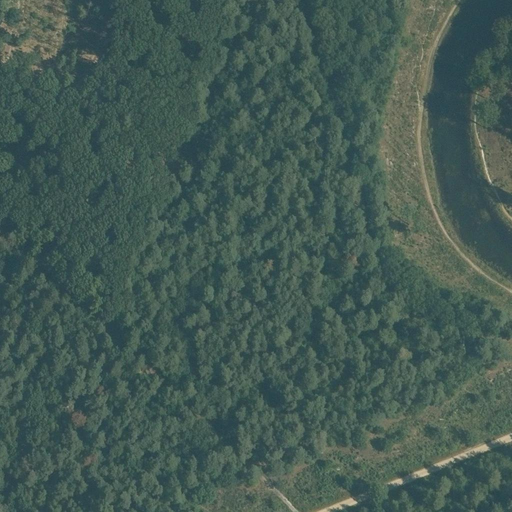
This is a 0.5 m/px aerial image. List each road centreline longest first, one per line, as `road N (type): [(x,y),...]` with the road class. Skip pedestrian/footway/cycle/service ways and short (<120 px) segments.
road 1 (track): [(511,344),(407,316),(388,294),(297,0)]
road 2 (track): [(293,511),(0,231)]
road 3 (track): [(511,435),(327,511)]
